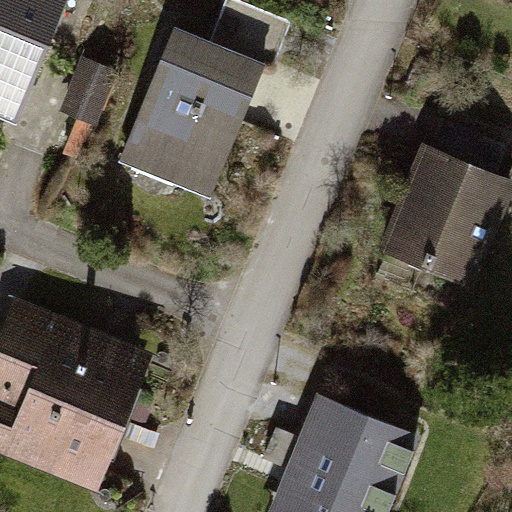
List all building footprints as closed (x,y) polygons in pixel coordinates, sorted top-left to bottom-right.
[(0,0),(0,98),(19,106),(61,0),(0,0)] [(119,154),(220,191),(267,62),(166,25),(119,154)] [(119,66),(82,53),(63,105),(100,119),(119,66)] [(382,237),(470,270),(510,165),(422,131),(382,237)] [(0,437),(100,481),(158,347),(11,283),(0,307),(0,437)] [(383,511),(418,423),(317,384),(267,511),(383,511)]
